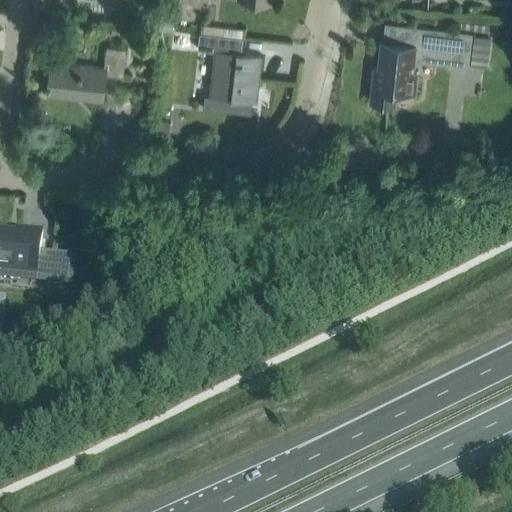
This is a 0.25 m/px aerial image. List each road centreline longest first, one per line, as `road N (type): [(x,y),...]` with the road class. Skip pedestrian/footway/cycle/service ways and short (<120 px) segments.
road 1 (residential): [(4,177),(180,162),(281,139),(316,89),(337,0)]
road 2 (motorway): [(511,358),(202,511)]
road 3 (motorway): [(297,511),(511,406)]
road 4 (residential): [(20,0),(4,177)]
